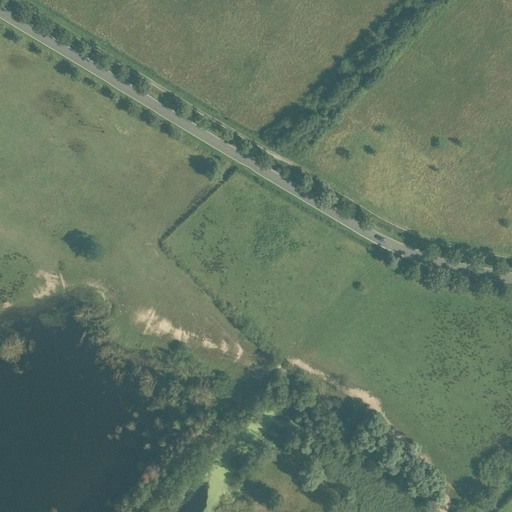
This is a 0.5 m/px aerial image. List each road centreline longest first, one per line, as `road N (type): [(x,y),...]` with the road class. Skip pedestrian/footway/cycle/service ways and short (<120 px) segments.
road 1 (unclassified): [(0,10),(360,232),(511,277)]
road 2 (track): [(20,0),(402,226),(511,255)]
road 3 (unknown): [(28,0),(397,217),(511,251)]
